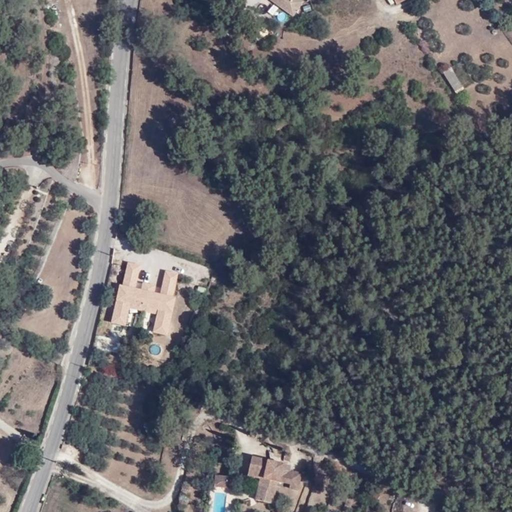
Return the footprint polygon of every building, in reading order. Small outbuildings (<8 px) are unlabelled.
[(227,0),(204,0),(210,10),(227,0)] [(270,0),(284,10),(280,0),(270,0)] [(281,0),(288,5),(284,10),(299,10),(305,2),(301,0),(281,0)] [(284,25),(290,17),(278,8),(272,17),(284,25)] [(452,67),(444,71),(457,92),(465,88),(452,67)] [(167,273),(163,295),(155,293),(143,290),(136,289),(141,266),(129,264),(125,286),(121,286),(114,324),(127,326),(130,308),(131,303),(161,309),(160,314),(156,333),(169,335),(177,298),(174,298),(179,275),(167,273)] [(143,290),(155,293),(157,286),(145,284),(143,290)] [(130,308),(145,311),(160,314),(161,309),(131,303),(130,308)] [(292,483),(296,466),(292,465),(293,460),(254,451),(249,472),(262,475),(258,497),(273,501),(278,480),(292,483)] [(296,466),(292,483),(300,485),(304,468),(296,466)] [(233,483),(234,472),(218,471),(217,481),(233,483)]
